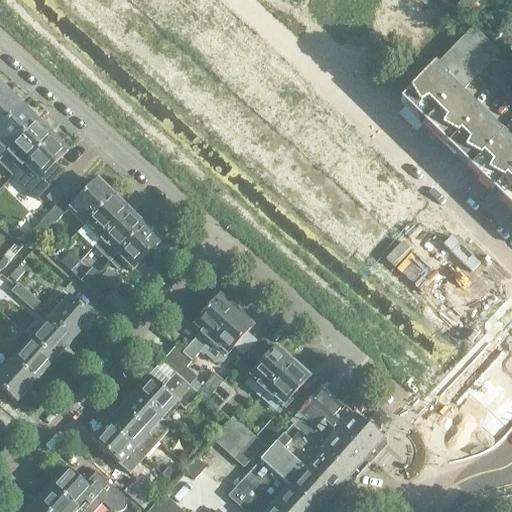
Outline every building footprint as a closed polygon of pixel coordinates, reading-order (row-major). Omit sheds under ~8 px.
[(97,0),(114,16),(128,0),(97,0)] [(160,0),(128,0),(114,16),(132,32),(161,0),(160,0)] [(132,32),(131,33),(149,50),(181,15),(164,0),(160,0),(161,0),(132,32)] [(196,31),(167,63),(185,80),(214,48),(196,31)] [(472,31),(437,67),(462,93),(481,73),(498,56),(472,31)] [(185,80),(184,82),(202,98),(203,96),(232,64),(233,63),(216,47),(214,48),(185,80)] [(511,69),(498,56),(481,73),(508,99),(511,94),(511,69)] [(232,64),(203,96),(221,112),(250,80),(232,64)] [(429,76),(401,105),(511,212),(511,149),(511,148),(507,152),(429,76)] [(250,80),(221,112),(239,128),(268,97),(250,80)] [(7,94),(0,101),(0,131),(22,109),(7,94)] [(239,128),(237,130),(256,147),(288,112),(269,95),(268,97),(239,128)] [(22,109),(0,131),(0,147),(7,154),(37,124),(22,109)] [(37,124),(7,154),(22,169),(51,138),(37,124)] [(51,138),(22,169),(37,184),(67,154),(51,138)] [(68,211),(84,227),(112,198),(96,183),(68,211)] [(112,198),(84,227),(100,242),(128,214),(112,198)] [(29,236),(39,244),(64,216),(55,207),(29,236)] [(109,263),(143,229),(128,214),(100,242),(94,248),(109,263)] [(159,245),(143,229),(109,263),(117,271),(123,265),(131,273),(159,245)] [(0,262),(0,275),(23,249),(17,244),(10,252),(9,252),(0,262)] [(55,259),(71,274),(74,270),(81,264),(65,248),(55,259)] [(89,285),(98,275),(90,267),(80,277),(89,285)] [(106,301),(106,300),(115,290),(98,275),(89,285),(106,301)] [(34,314),(42,306),(18,285),(11,293),(34,314)] [(94,319),(70,298),(64,292),(55,303),(61,308),(51,320),(74,341),(94,319)] [(192,329),(208,343),(235,314),(218,299),(192,329)] [(235,314),(208,343),(225,358),(251,329),(235,314)] [(51,320),(32,341),(55,362),(74,341),(51,320)] [(36,383),(55,362),(32,341),(24,333),(15,344),(23,351),(13,362),(36,383)] [(162,363),(175,375),(178,377),(192,362),(176,347),(162,363)] [(247,379),(264,394),(291,364),(274,349),(247,379)] [(0,389),(17,404),(36,383),(13,362),(0,376),(0,389)] [(193,362),(192,362),(178,377),(189,387),(197,379),(186,370),(193,362)] [(291,364),(264,394),(281,409),(307,380),(291,364)] [(175,375),(162,390),(150,379),(135,395),(165,422),(172,414),(169,411),(176,404),(185,413),(200,397),(197,394),(189,387),(178,377),(175,375)] [(214,375),(197,394),(200,397),(206,402),(223,383),(214,375)] [(223,383),(206,402),(219,414),(235,395),(223,384),(223,383)] [(321,389),(305,407),(364,460),(381,442),(351,415),(351,416),(321,389)] [(165,422),(135,395),(121,411),(158,444),(172,428),(165,422)] [(364,460),(305,407),(297,415),(301,419),(293,428),(299,433),(348,478),(364,460)] [(158,444),(121,411),(107,426),(137,453),(144,459),(158,444)] [(243,468),(262,447),(232,419),(212,440),(243,468)] [(269,448),(285,431),(273,420),(257,437),(269,448)] [(137,453),(107,426),(93,442),(120,466),(127,459),(130,462),(137,453)] [(348,478),(299,433),(291,442),(283,435),(275,444),(276,445),(332,496),(348,478)] [(269,452),(260,462),(314,511),(317,511),(332,496),(276,445),(269,452)] [(314,511),(260,462),(244,480),(279,511),(314,511)] [(126,500),(96,474),(84,487),(67,471),(52,488),(77,511),(96,511),(103,505),(111,511),(122,511),(124,511),(126,508),(126,507),(126,504),(126,500)] [(136,480),(124,494),(144,511),(156,498),(136,480)] [(227,498),(242,511),(279,511),(244,480),(227,498)] [(37,504),(45,511),(77,511),(52,488),(37,504)] [(179,511),(163,497),(149,511),(179,511)]
